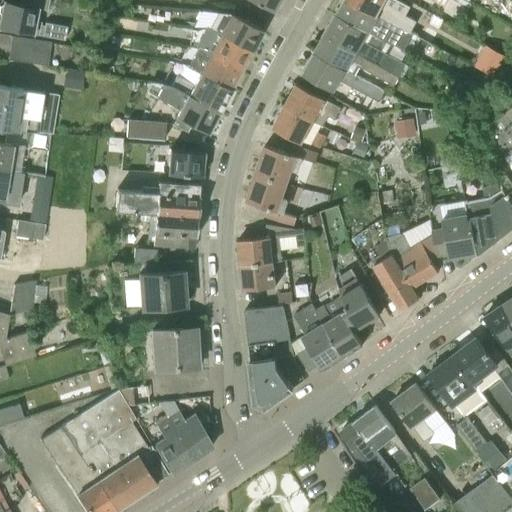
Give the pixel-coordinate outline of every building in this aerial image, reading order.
[(48,8),(49,0),(20,0),(20,4),(4,2),(0,21),(0,28),(33,35),(33,34),(65,40),(67,30),(67,26),(45,23),(45,26),(41,26),(42,22),(36,21),(39,7),(48,8)] [(278,0),(249,0),(272,12),(278,0)] [(419,33),(353,0),(344,0),(338,11),(383,35),(385,31),(412,46),(410,49),(431,61),(432,59),(451,69),(457,57),(418,35),(419,33)] [(408,15),(399,11),(404,1),(400,0),(353,0),(419,33),(423,26),(424,24),(408,15)] [(253,46),(262,30),(230,14),(201,11),(194,25),(210,27),(209,29),(220,31),(253,46)] [(401,75),(403,71),(401,70),(401,69),(397,67),(400,61),(382,50),(387,41),(381,38),(383,35),(338,11),(325,33),(401,75)] [(242,67),(253,46),(220,31),(209,29),(198,49),(209,51),(242,67)] [(401,75),(325,33),(315,50),(357,73),(360,67),(394,87),(401,75)] [(48,66),(51,43),(11,38),(8,62),(48,66)] [(501,74),(510,52),(487,43),(478,65),(501,74)] [(231,87),(242,67),(209,51),(198,49),(189,66),(193,68),(231,87)] [(386,91),(356,75),(357,73),(315,50),(304,72),(336,90),(342,80),(349,85),(380,102),(386,91)] [(176,75),(171,86),(173,86),(219,110),(231,87),(193,68),(186,80),(176,75)] [(81,84),(83,73),(66,70),(65,82),(81,84)] [(469,106),(479,90),(462,80),(453,97),(469,106)] [(207,133),(219,111),(219,110),(173,86),(171,86),(150,83),(146,91),(179,108),(175,115),(177,116),(173,124),(190,133),(194,126),(207,133)] [(335,119),(342,107),(326,99),(297,84),(285,106),(313,121),(319,111),(335,119)] [(19,132),(21,115),(24,90),(0,86),(0,130),(6,130),(6,131),(19,132)] [(311,144),(312,143),(318,132),(321,125),(313,121),(285,106),(273,128),(302,144),(304,141),(311,144)] [(511,106),(490,120),(497,159),(511,149),(511,150),(511,106)] [(166,122),(128,119),(127,136),(164,139),(166,122)] [(401,139),(416,137),(414,121),(398,123),(401,139)] [(363,142),(367,131),(356,126),(352,137),(363,142)] [(327,136),(318,132),(312,143),(321,148),(327,136)] [(36,133),(28,133),(26,145),(29,145),(28,149),(48,151),(50,135),(36,133)] [(27,160),(28,149),(29,145),(26,145),(0,141),(0,170),(18,172),(22,173),(24,160),(27,160)] [(319,153),(292,144),(289,153),(266,145),(261,159),(257,173),(288,184),(293,170),(297,156),(315,162),(319,153)] [(202,176),(203,151),(169,150),(167,173),(202,176)] [(493,242),(511,227),(511,181),(503,169),(504,179),(505,181),(506,187),(490,202),(493,242)] [(0,201),(13,203),(18,172),(0,170),(0,201)] [(283,198),(284,197),(288,184),(257,173),(252,186),(247,201),(270,209),(266,218),(294,227),(297,218),(282,213),(279,211),(283,198)] [(48,219),(52,177),(37,175),(33,217),(48,219)] [(475,253),(478,252),(480,252),(493,242),(490,202),(506,187),(505,181),(504,179),(490,189),(485,190),(485,202),(466,205),(467,213),(470,213),(475,253)] [(197,196),(197,184),(158,181),(158,186),(157,192),(141,191),(117,189),(116,207),(115,210),(155,212),(196,216),(198,196),(197,196)] [(381,204),(392,202),(391,190),(379,192),(381,204)] [(195,236),(196,216),(155,212),(153,245),(193,248),(194,236),(195,236)] [(450,257),(475,253),(470,213),(467,213),(443,218),(445,228),(432,230),(437,256),(450,254),(450,257)] [(43,240),(45,224),(18,220),(15,236),(43,240)] [(294,229),(266,224),(266,237),(239,240),(241,265),(274,261),(283,260),(280,239),(296,237),(297,247),(307,247),(305,233),(305,229),(294,229)] [(421,241),(410,247),(405,238),(402,236),(385,241),(386,243),(394,258),(413,288),(439,272),(421,241)] [(401,309),(419,299),(413,288),(394,258),(386,243),(375,250),(380,258),(373,262),(401,309)] [(134,263),(155,260),(156,249),(135,247),(134,263)] [(244,290),(273,287),(277,286),(274,261),(241,265),(244,290)] [(141,307),(186,304),(184,270),(139,273),(141,307)] [(360,338),(354,330),(379,316),(355,278),(339,288),(342,295),(341,296),(342,313),(360,338)] [(9,314),(9,315),(14,314),(24,311),(33,308),(35,280),(14,285),(9,314)] [(46,300),(48,283),(37,281),(35,298),(46,300)] [(278,304),(292,303),(292,294),(278,294),(278,304)] [(343,356),(363,344),(360,338),(342,313),(341,296),(314,310),(343,356)] [(511,298),(503,304),(511,318),(511,298)] [(324,368),(343,356),(314,310),(310,304),(293,315),(305,334),(303,335),(324,368)] [(511,355),(511,318),(503,304),(485,315),(511,355)] [(294,356),(284,305),(280,305),(246,309),(252,360),(251,360),(277,357),(294,356)] [(0,323),(7,325),(9,315),(9,314),(0,312),(0,323)] [(154,370),(198,366),(196,346),(195,326),(150,330),(151,350),(141,351),(143,363),(130,366),(132,375),(153,374),(154,370)] [(27,331),(5,338),(1,339),(0,342),(0,353),(4,366),(35,356),(27,331)] [(477,390),(479,388),(476,384),(499,367),(477,337),(452,356),(477,390)] [(454,406),(477,390),(452,356),(431,373),(454,406)] [(267,408),(294,389),(278,367),(277,357),(251,360),(256,403),(267,408)] [(511,394),(511,369),(509,365),(497,373),(511,394)] [(0,382),(9,380),(4,366),(0,367),(0,382)] [(425,440),(434,433),(424,419),(437,410),(417,382),(394,400),(425,440)] [(146,386),(116,390),(127,405),(147,403),(146,386)] [(135,418),(127,405),(116,390),(82,412),(136,496),(156,483),(168,474),(151,445),(148,447),(131,421),(135,418)] [(0,424),(23,418),(19,404),(0,410),(0,424)] [(411,456),(376,405),(356,420),(378,455),(384,454),(395,471),(396,470),(395,468),(411,456)] [(184,420),(178,410),(167,417),(166,415),(155,420),(157,425),(164,437),(154,444),(171,473),(192,459),(213,445),(194,413),(184,420)] [(88,511),(110,511),(136,496),(82,412),(40,439),(56,464),(88,511)] [(480,456),(488,450),(487,443),(468,417),(457,426),(480,456)] [(378,455),(356,420),(354,422),(354,421),(341,431),(369,473),(373,471),(381,481),(395,471),(384,454),(378,455)] [(459,511),(503,511),(511,506),(511,500),(493,475),(453,504),(459,511)] [(426,509),(440,499),(425,478),(411,488),(426,509)]
